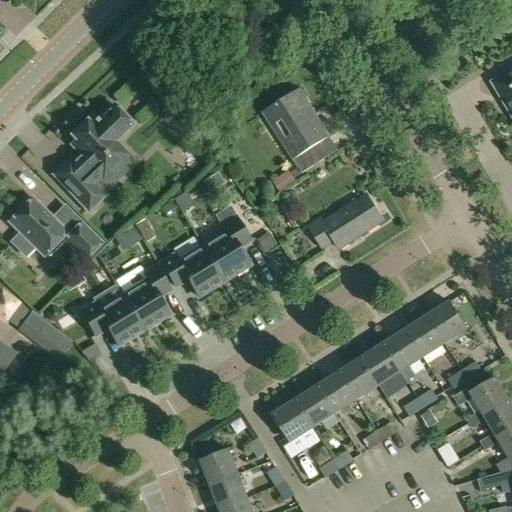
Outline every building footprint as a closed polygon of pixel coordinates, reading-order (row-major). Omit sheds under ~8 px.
[(511,111),(511,72),(495,83),(511,111)] [(314,145),(331,135),(301,89),(265,112),(303,172),(323,159),(314,145)] [(71,136),(76,140),(71,145),(74,149),(80,155),(77,157),(75,160),(72,157),(53,175),(67,190),(88,212),(104,196),(102,194),(116,181),(110,175),(129,156),(121,148),(115,141),(132,125),(113,105),(98,120),(96,118),(95,120),(92,116),(71,136)] [(217,174),(203,182),(210,194),(224,185),(217,174)] [(339,247),(384,220),(368,194),(324,221),(321,217),(309,224),(323,246),(334,240),(339,247)] [(80,222),(76,218),(65,206),(53,218),(32,197),(10,220),(21,231),(10,242),(26,258),(36,247),(45,256),(46,255),(49,257),(80,222)] [(250,241),(230,207),(216,216),(227,232),(204,246),(225,279),(248,265),(238,248),(250,241)] [(101,243),(80,222),(49,257),(65,241),(72,248),(84,260),(101,243)] [(198,296),(225,280),(203,247),(177,263),(172,255),(161,263),(175,286),(187,279),(198,296)] [(171,289),(156,265),(143,274),(147,281),(123,296),(144,329),(169,314),(159,297),(171,289)] [(0,314),(6,319),(19,302),(0,287),(0,314)] [(144,329),(123,296),(97,311),(93,304),(81,311),(96,335),(108,328),(118,345),(144,329)] [(292,325),(312,313),(302,296),(282,309),(292,325)] [(428,315),(445,343),(468,328),(450,301),(428,315)] [(60,309),(52,307),(46,313),(48,321),(56,323),(62,317),(60,309)] [(49,351),(62,334),(33,313),(20,330),(49,351)] [(406,328),(424,357),(445,343),(428,315),(406,328)] [(385,343),(402,371),(424,357),(406,328),(385,343)] [(0,373),(15,353),(0,341),(0,373)] [(362,357),(380,384),(402,372),(384,343),(362,357)] [(340,371),(358,399),(376,388),(380,395),(384,393),(362,357),(340,371)] [(463,370),(468,378),(483,371),(477,361),(463,370)] [(449,379),(453,388),(468,378),(463,370),(448,378),(449,379)] [(318,385),(337,413),(358,399),(340,371),(318,385)] [(484,417),(511,401),(498,377),(472,394),(469,389),(456,398),(461,407),(474,399),(481,412),(484,417)] [(337,413),(318,385),(297,399),(315,427),(336,413),(337,413)] [(418,398),(425,408),(438,399),(432,390),(418,398)] [(404,406),(410,416),(425,408),(418,398),(404,406)] [(315,427),(297,399),(274,413),(292,442),(315,427)] [(484,417),(481,412),(468,420),(473,429),(486,421),(494,434),(498,439),(511,430),(511,401),(484,417)] [(377,430),(385,441),(399,432),(391,422),(377,430)] [(364,440),(370,451),(385,441),(377,430),(364,440)] [(511,430),(498,439),(494,434),(482,442),(487,451),(501,444),(509,457),(497,465),(502,473),(511,470),(511,430)] [(258,459),(269,452),(260,439),(250,445),(258,459)] [(212,485),(240,474),(230,449),(203,461),(212,485)] [(335,460),(341,469),(355,461),(348,451),(335,460)] [(320,469),(326,478),(341,470),(335,460),(320,469)] [(278,467),(268,474),(277,488),(287,481),(278,467)] [(511,470),(502,473),(503,485),(505,495),(511,493),(511,470)] [(212,485),(221,508),(249,497),(240,474),(212,485)] [(287,481),(277,488),(286,501),(295,496),(296,495),(287,481)] [(221,508),(222,511),(254,511),(249,497),(221,508)]
